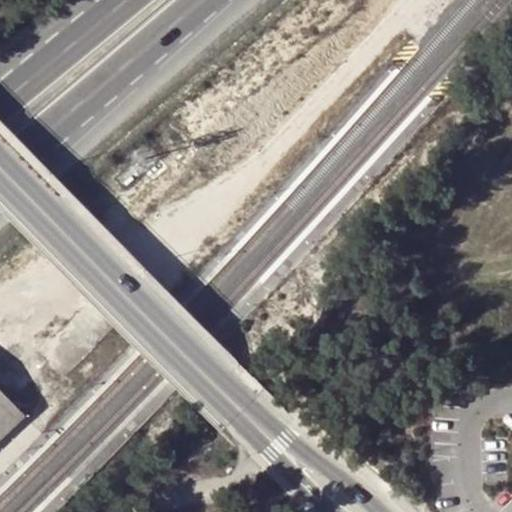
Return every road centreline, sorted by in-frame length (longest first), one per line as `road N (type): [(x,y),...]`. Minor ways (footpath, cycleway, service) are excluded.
road 1 (secondary): [(0,155),(278,435)]
road 2 (trunk): [(0,203),(220,0)]
road 3 (trunk): [(0,184),(217,0)]
road 4 (trunk): [(151,0),(0,124)]
road 5 (trunk): [(107,0),(0,85)]
road 6 (secondary): [(371,511),(278,435)]
